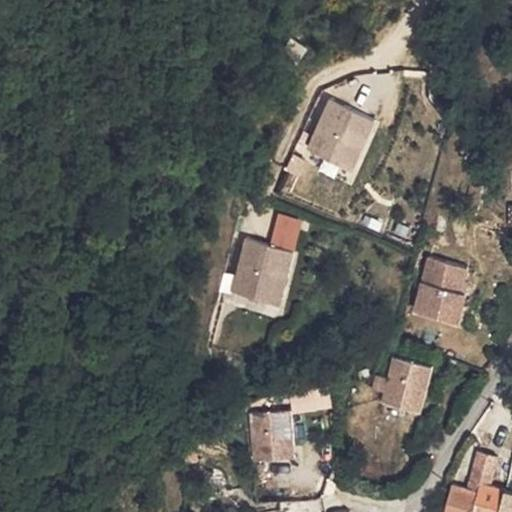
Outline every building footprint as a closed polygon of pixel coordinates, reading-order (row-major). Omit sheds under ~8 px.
[(325,100),(303,159),(298,157),(295,163),(353,184),(377,119),(325,100)] [(296,258),(248,245),(238,286),(252,289),(249,302),(283,311),(296,258)] [(448,329),(455,300),(462,271),(426,262),(413,320),(448,329)] [(234,299),(249,302),(252,289),(238,286),(234,299)] [(465,303),(455,300),(448,329),(459,332),(465,303)] [(412,400),(422,402),(431,368),(392,358),(386,384),(384,384),(379,403),(410,412),(412,400)] [(326,388),(288,397),(292,415),(330,406),(326,388)] [(412,400),(410,412),(419,414),(422,402),(412,400)] [(245,422),(251,466),(280,463),(278,452),(290,450),(285,416),(245,422)] [(280,463),(291,461),(290,450),(278,452),(280,463)] [(480,487),(491,491),(499,464),(477,457),(469,483),(480,487)] [(480,487),(469,483),(465,495),(477,499),(480,487)] [(493,511),(500,494),(491,491),(480,487),(477,499),(465,495),(449,489),(440,511),(493,511)] [(511,511),(511,497),(500,494),(493,511),(511,511)]
